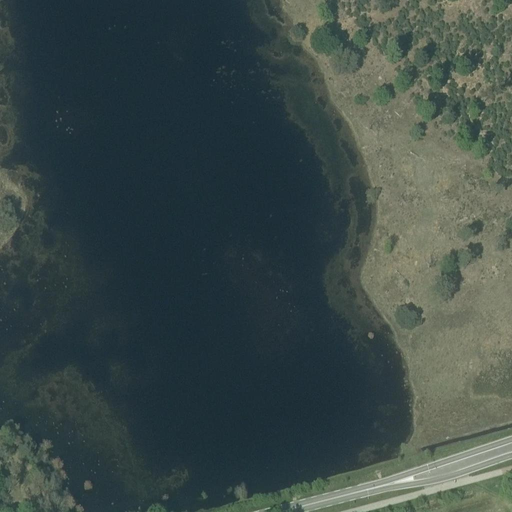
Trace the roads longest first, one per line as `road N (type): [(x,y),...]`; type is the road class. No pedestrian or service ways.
road 1 (secondary): [(511,439),(386,484)]
road 2 (secondary): [(386,484),(430,480),(511,453)]
